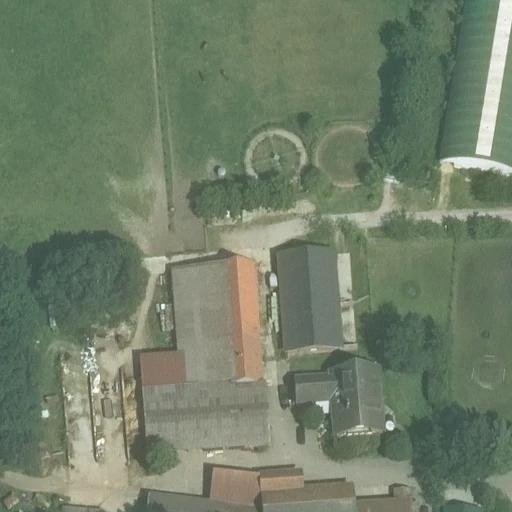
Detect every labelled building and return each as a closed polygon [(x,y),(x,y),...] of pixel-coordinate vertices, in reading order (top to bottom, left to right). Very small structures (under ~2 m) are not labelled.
[(511,4),(482,0),(463,0),(436,166),(511,178),(511,4)] [(385,159),(383,181),(406,183),(408,161),(385,159)] [(331,261),(281,265),(288,353),(338,349),(331,261)] [(252,268),(173,274),(179,360),(181,386),(182,394),(143,397),(148,458),(268,449),(264,388),(261,388),(252,268)] [(179,360),(143,363),(144,389),(181,386),(179,360)] [(377,373),(331,376),(331,381),(294,384),(296,406),(333,403),(336,440),(382,437),(377,373)] [(297,477),(259,480),(261,497),(298,494),(297,477)] [(261,511),(248,511),(151,501),(149,511),(353,511),(352,490),(298,494),(261,497),(261,511)]
